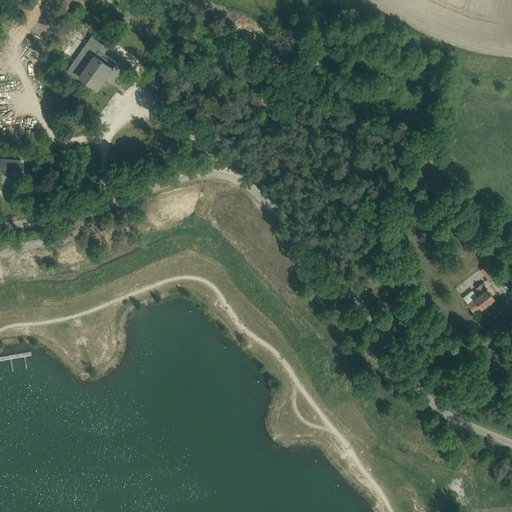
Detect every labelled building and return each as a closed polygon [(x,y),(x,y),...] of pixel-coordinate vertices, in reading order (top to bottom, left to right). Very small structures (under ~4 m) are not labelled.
[(97,109),(113,86),(104,79),(117,62),(105,54),(109,48),(92,36),(69,68),(69,72),(80,80),(70,94),(75,97),(72,102),(84,110),(88,104),(97,109)] [(42,145),(43,133),(32,132),(30,144),(42,145)] [(1,159),(1,172),(20,173),(20,160),(1,159)] [(411,219),(402,212),(395,221),(404,228),(411,219)] [(494,274),(485,261),(478,266),(488,278),(494,274)] [(476,302),(470,307),(474,312),(480,307),(481,309),(495,298),(487,289),(486,290),(482,284),(476,288),(480,294),(474,299),(476,302)]
